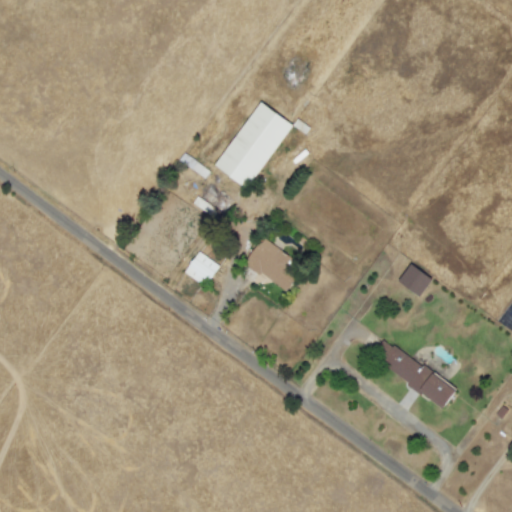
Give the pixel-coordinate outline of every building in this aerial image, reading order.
[(291,124),(258,102),(214,167),(247,189),(291,124)] [(195,205),(222,221),(234,199),(206,184),(195,205)] [(285,292),(302,266),(260,238),(243,265),(285,292)] [(183,273),(204,287),(218,266),(198,252),(183,273)] [(397,281),(418,297),(431,279),(410,264),(397,281)] [(444,407),(456,389),(382,341),(370,359),(444,407)]
